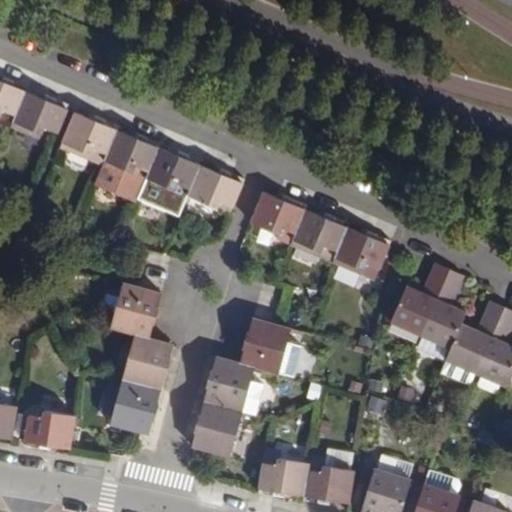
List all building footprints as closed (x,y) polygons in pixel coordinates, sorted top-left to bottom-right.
[(0,110),(14,117),(24,93),(27,87),(3,77),(0,83),(0,110)] [(47,95),(41,92),(37,100),(44,102),(47,95)] [(24,93),(14,117),(12,122),(9,129),(37,141),(43,129),(57,135),(70,106),(47,95),(44,102),(37,100),(24,93)] [(95,116),(89,114),(86,121),(92,123),(95,116)] [(104,162),(117,133),(119,127),(95,116),(92,123),(86,121),(74,115),(59,150),(102,168),(104,162)] [(133,141),(136,134),(130,131),(127,138),(133,141)] [(137,198),(158,151),(161,144),(136,134),(133,141),(127,138),(117,133),(104,162),(102,168),(93,187),(135,205),(137,198)] [(176,159),(179,152),(173,149),(169,156),(176,159)] [(188,197),(200,169),(203,162),(179,152),(176,159),(169,156),(158,151),(137,198),(179,217),(188,197)] [(215,176),(219,168),(213,166),(209,174),(215,176)] [(200,169),(188,197),(228,214),(244,179),(219,168),(215,176),(209,174),(200,169)] [(285,195),(278,193),(275,200),(281,203),(285,195)] [(295,236),(305,213),(309,206),(285,195),(281,203),(275,200),(263,195),(251,223),(280,234),(277,241),(290,247),(293,240),(295,236)] [(326,213),(320,210),(317,218),(323,221),(326,213)] [(317,218),(305,213),(295,236),(293,240),(290,247),(320,260),(323,253),(334,258),(347,230),(350,223),(326,213),(323,221),(317,218)] [(364,238),(368,231),(360,228),(357,235),(364,238)] [(357,235),(347,230),(334,258),(332,265),(364,278),(367,271),(378,276),(390,241),(368,231),(364,238),(357,235)] [(423,332),(450,269),(435,262),(423,291),(407,284),(393,317),(423,332)] [(423,332),(452,345),(462,322),(467,311),(451,304),(465,275),(450,269),(423,332)] [(135,334),(150,338),(162,293),(123,283),(120,297),(115,313),(111,328),(135,334)] [(102,310),(115,313),(120,297),(107,294),(102,310)] [(462,322),(452,345),(442,369),(472,383),(477,372),(505,307),(492,301),(479,330),(462,322)] [(511,373),(511,344),(505,342),(511,327),(511,309),(505,307),(477,372),(507,385),(511,373)] [(240,363),(256,367),(294,378),(302,347),(287,343),(291,329),(252,318),(240,363)] [(173,345),(150,338),(135,334),(132,348),(137,349),(133,366),(127,365),(123,381),(160,391),(173,345)] [(132,348),(127,365),(133,366),(137,349),(132,348)] [(216,356),(204,402),(243,413),(256,416),(264,385),(252,382),(256,367),(240,363),(216,356)] [(160,391),(123,381),(119,394),(125,395),(121,413),(115,411),(111,426),(149,435),(160,391)] [(125,395),(119,394),(115,411),(121,413),(125,395)] [(243,413),(204,402),(191,448),(230,458),(234,443),(228,442),(233,424),(239,426),(243,413)] [(0,435),(2,436),(12,438),(17,408),(0,405),(0,435)] [(61,445),(70,447),(75,417),(47,412),(46,418),(32,416),(26,447),(52,451),(53,444),(61,445)] [(234,443),(239,426),(233,424),(228,442),(234,443)] [(59,452),(61,445),(53,444),(52,451),(59,452)] [(292,494),(304,496),(310,463),(280,458),(281,450),(266,448),(258,494),(283,498),(284,493),(292,494)] [(327,451),(326,458),(325,466),(349,470),(352,455),(327,451)] [(360,486),(362,487),(369,489),(361,511),(360,511),(401,511),(413,479),(406,476),(410,462),(379,451),(374,465),(369,463),(360,486)] [(311,456),(310,463),(304,496),(304,501),(331,505),(332,501),(339,502),(349,503),(355,471),(325,466),(326,458),(311,456)] [(461,511),(466,501),(460,499),(461,494),(458,493),(461,483),(459,478),(429,468),(414,511),(461,511)] [(353,509),(361,511),(369,489),(362,487),(353,509)] [(508,511),(474,499),(469,511),(508,511)]
